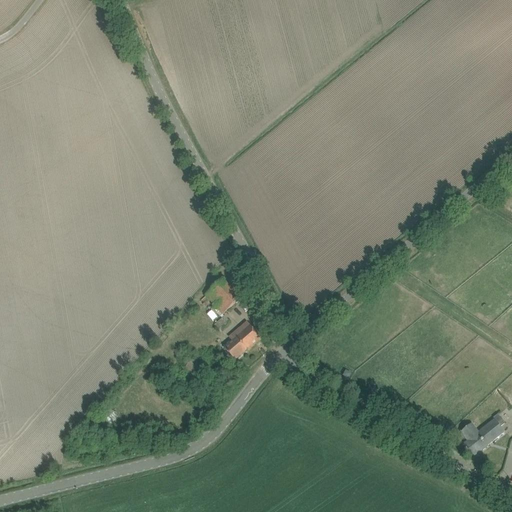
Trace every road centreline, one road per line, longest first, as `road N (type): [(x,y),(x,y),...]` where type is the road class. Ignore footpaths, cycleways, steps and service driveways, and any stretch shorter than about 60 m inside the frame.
road 1 (unclassified): [(295,338),(160,95),(121,0)]
road 2 (tertiary): [(0,500),(199,445),(280,353)]
road 3 (tertiary): [(295,338),(511,156)]
road 4 (tertiary): [(511,502),(332,398),(280,353)]
